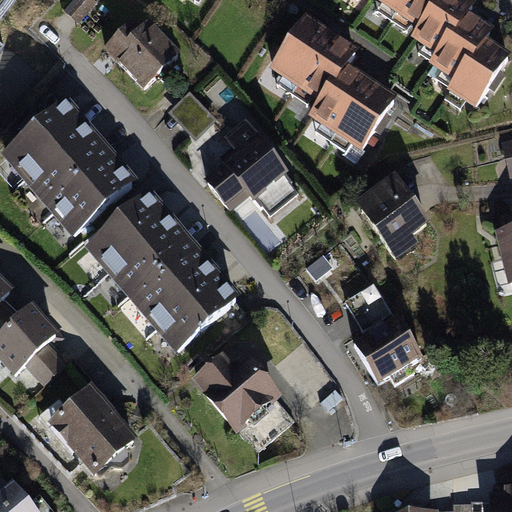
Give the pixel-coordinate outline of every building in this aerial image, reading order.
[(0,0),(0,55),(4,50),(0,46),(0,19),(15,0),(0,0)] [(77,0),(66,13),(78,24),(99,0),(77,0)] [(407,0),(377,0),(398,14),(407,0)] [(407,0),(398,14),(423,30),(442,0),(407,0)] [(458,0),(442,0),(423,30),(416,40),(440,56),(465,18),(472,9),(458,0)] [(465,18),(440,56),(434,66),(458,82),(484,45),(489,36),(465,18)] [(299,87),(330,40),(305,23),(296,36),(291,33),(281,49),(286,52),(273,71),(299,87)] [(132,28),(107,52),(145,90),(158,77),(166,84),(181,69),(173,62),(177,58),(148,29),(140,36),(132,28)] [(354,56),(330,40),(299,87),(323,103),(344,71),(354,56)] [(484,45),(458,82),(452,92),(477,109),(489,90),(494,93),(504,78),(499,75),(508,60),(484,45)] [(313,118),(337,135),(369,88),(344,71),(323,103),(313,118)] [(369,88),(337,135),(331,145),(346,155),(353,145),(362,151),(375,132),(380,136),(390,120),(385,117),(394,104),(369,88)] [(188,96),(169,115),(191,138),(210,119),(188,96)] [(64,109),(7,157),(24,177),(81,129),(64,109)] [(245,128),(228,142),(241,159),(208,185),(229,211),(249,196),(261,211),(292,187),(245,128)] [(81,129),(24,177),(41,197),(98,149),(81,129)] [(115,169),(98,149),(41,197),(58,217),(115,169)] [(115,169),(58,217),(75,237),(132,189),(115,169)] [(369,208),(361,213),(390,252),(426,226),(395,183),(367,204),(369,208)] [(147,202),(90,250),(107,270),(164,222),(147,202)] [(164,222),(107,270),(125,291),(182,242),(164,222)] [(511,233),(499,237),(509,277),(511,275),(511,233)] [(182,242),(125,291),(143,311),(199,262),(182,242)] [(199,262),(143,311),(160,331),(217,283),(199,262)] [(217,283),(160,331),(179,353),(235,305),(217,283)] [(0,342),(1,343),(18,327),(0,308),(0,306),(10,297),(0,287),(0,342)] [(390,317),(374,289),(346,305),(363,333),(390,317)] [(32,314),(18,327),(1,343),(0,343),(0,359),(15,377),(27,367),(45,387),(63,371),(44,350),(55,340),(32,314)] [(398,322),(354,348),(378,387),(390,380),(395,388),(414,376),(410,368),(422,361),(398,322)] [(221,367),(198,386),(236,432),(240,429),(259,452),(293,424),(274,400),(275,399),(246,365),(230,378),(221,367)] [(59,402),(40,419),(72,456),(75,453),(95,476),(109,464),(114,469),(122,470),(128,465),(129,457),(124,452),(133,443),(90,394),(68,412),(59,402)] [(0,511),(51,511),(40,497),(27,508),(13,491),(0,501),(0,511)] [(511,511),(511,494),(509,495),(509,504),(493,503),(494,505),(472,505),(472,507),(471,511),(511,511)]
